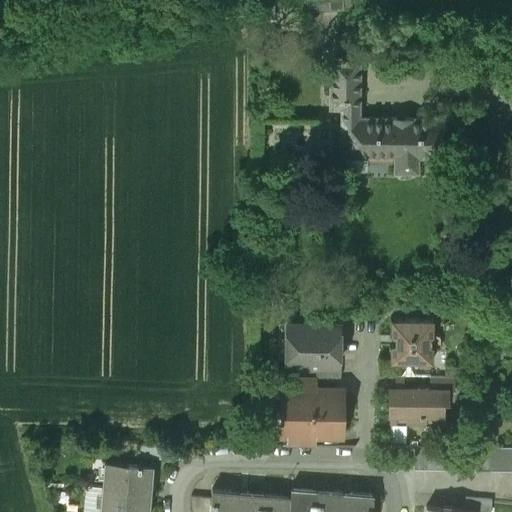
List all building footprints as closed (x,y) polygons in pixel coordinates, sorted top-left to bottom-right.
[(359,57),(331,56),(330,106),(341,107),(358,107),(359,57)] [(450,117),(358,115),(358,107),(341,107),(340,167),(347,168),(353,174),(359,168),(366,168),(366,154),(394,154),(394,169),(417,170),(417,155),(450,155),(450,141),(450,117)] [(490,131),(464,130),(463,141),(450,141),(450,155),(463,155),(463,176),(489,177),(490,153),(494,153),(494,141),(490,141),(490,131)] [(289,277),(303,290),(321,271),(307,258),(289,277)] [(432,319),(391,318),(390,335),(394,335),(394,343),(390,343),(390,359),(431,360),(432,345),(438,345),(440,343),(440,335),(438,333),(432,333),(432,319)] [(338,321),(291,320),(290,363),(316,363),(337,363),(337,362),(338,321)] [(337,363),(316,363),(316,376),(340,376),(340,362),(337,362),(337,363)] [(314,376),(290,375),(290,388),(314,388),(314,376)] [(454,375),(429,375),(429,388),(446,388),(447,388),(454,389),(454,375)] [(429,388),(389,387),(389,422),(442,423),(442,397),(446,397),(447,388),(446,388),(429,388)] [(290,388),(282,388),(282,410),(341,411),(342,389),(314,388),(290,388)] [(341,411),(282,410),(281,432),(289,432),(313,433),(341,433),(341,411)] [(313,433),(289,432),(289,444),(313,444),(313,433)] [(164,441),(138,440),(138,454),(164,457),(164,441)] [(427,445),(414,445),(414,469),(427,469),(427,445)] [(440,445),(427,445),(427,469),(439,469),(440,445)] [(452,446),(440,445),(439,469),(452,470),(452,446)] [(465,446),(452,446),(452,470),(464,470),(465,446)] [(477,446),(465,446),(464,470),(477,470),(477,446)] [(490,446),(477,446),(477,470),(489,470),(490,446)] [(502,446),(490,446),(489,470),(502,470),(502,446)] [(511,446),(502,446),(502,470),(511,470),(511,446)] [(152,464),(104,460),(102,486),(149,490),(152,464)] [(147,511),(149,490),(102,486),(99,511),(147,511)] [(314,511),(317,489),(291,486),(290,495),(288,511),(314,511)] [(236,511),(238,490),(212,488),(211,496),(209,511),(236,511)] [(341,511),(343,491),(317,489),(314,511),(341,511)] [(262,511),(264,493),(238,490),(236,511),(262,511)] [(371,511),(373,493),(343,491),(341,511),(371,511)] [(288,511),(290,495),(264,493),(262,511),(288,511)] [(209,511),(211,496),(191,494),(190,499),(189,503),(190,506),(190,511),(209,511)] [(492,498),(463,496),(462,508),(474,509),(474,510),(491,511),(492,498)]
